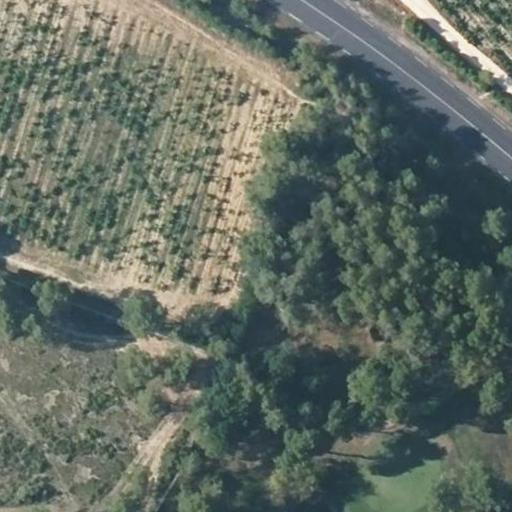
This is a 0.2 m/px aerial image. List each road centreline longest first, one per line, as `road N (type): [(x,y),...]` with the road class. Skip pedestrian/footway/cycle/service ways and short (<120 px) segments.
road 1 (track): [(139,511),(152,491),(158,450),(197,392),(196,375),(168,346),(77,332),(38,316)]
road 2 (primary): [(511,158),(303,0)]
road 3 (track): [(0,258),(220,333)]
road 4 (track): [(141,0),(287,87)]
